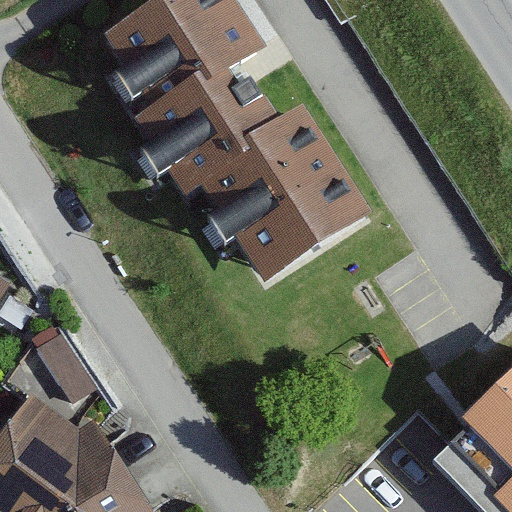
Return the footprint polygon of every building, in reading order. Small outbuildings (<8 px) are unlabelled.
[(253,52),(217,0),(169,0),(91,46),(136,113),(216,71),(253,52)] [(121,127),(168,207),(191,197),(240,171),(230,144),(254,132),(216,71),(136,113),(121,127)] [(250,297),(361,226),(287,116),(254,132),(230,144),(240,171),(191,197),(250,297)] [(38,348),(68,403),(102,385),(72,330),(38,348)] [(511,511),(511,384),(441,453),(499,511),(511,511)] [(0,511),(143,511),(87,426),(75,434),(28,405),(0,438),(0,511)]
